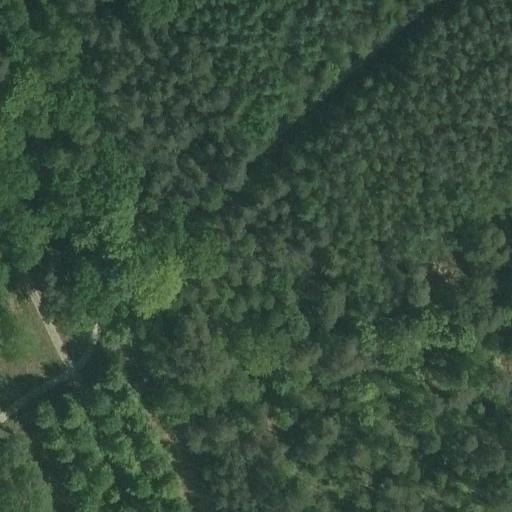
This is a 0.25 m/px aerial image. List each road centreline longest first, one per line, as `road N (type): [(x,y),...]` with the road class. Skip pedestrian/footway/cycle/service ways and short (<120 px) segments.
road 1 (track): [(511,283),(78,392)]
road 2 (track): [(0,240),(78,392)]
road 3 (track): [(78,392),(139,511)]
